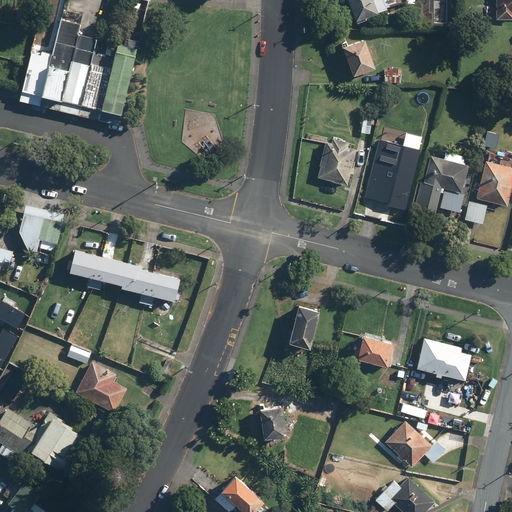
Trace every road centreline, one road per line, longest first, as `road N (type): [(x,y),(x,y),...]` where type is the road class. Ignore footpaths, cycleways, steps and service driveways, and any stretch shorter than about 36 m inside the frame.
road 1 (residential): [(251,228),(189,410),(137,511)]
road 2 (residential): [(251,228),(511,292)]
road 3 (residential): [(0,166),(251,228)]
road 4 (residential): [(277,0),(268,145),(251,228)]
road 5 (residential): [(484,511),(511,392)]
